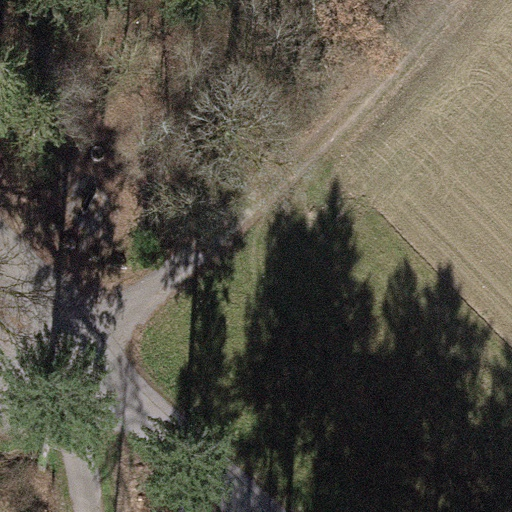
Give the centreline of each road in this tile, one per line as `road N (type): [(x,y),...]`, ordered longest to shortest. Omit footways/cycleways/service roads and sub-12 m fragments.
road 1 (track): [(0,359),(91,326),(272,159),(408,0)]
road 2 (unclassified): [(300,511),(0,172)]
road 3 (track): [(110,511),(91,326)]
